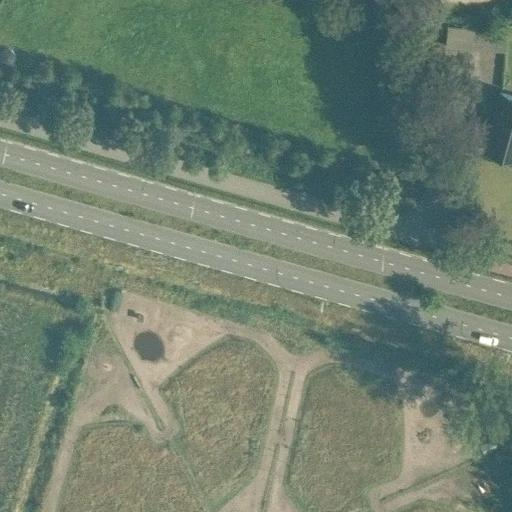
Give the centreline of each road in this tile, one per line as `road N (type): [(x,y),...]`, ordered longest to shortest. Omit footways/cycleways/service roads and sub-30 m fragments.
road 1 (secondary): [(511,298),(0,153)]
road 2 (secondary): [(0,194),(511,339)]
road 3 (unclassified): [(417,241),(0,119)]
road 4 (unclassified): [(417,241),(438,168),(406,0)]
